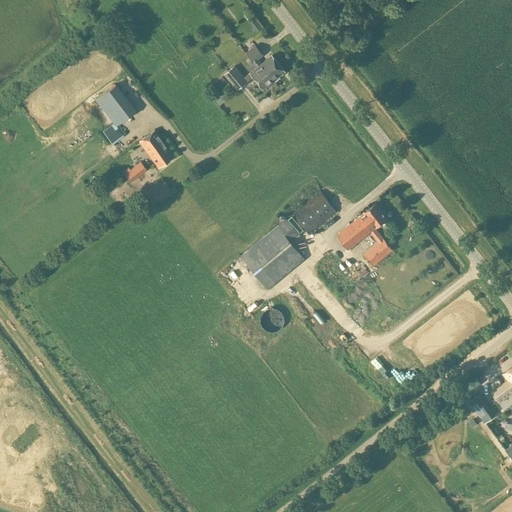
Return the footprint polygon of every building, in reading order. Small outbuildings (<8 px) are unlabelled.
[(250,22),(257,31),(264,26),(256,17),(250,22)] [(272,55),(262,63),(259,60),(264,56),(255,45),(246,53),(253,62),(257,67),(258,67),(259,66),(267,76),(268,74),(274,81),(285,72),(272,55)] [(257,67),(250,73),(244,77),(235,65),(224,75),(237,90),(253,77),(263,90),(274,81),(268,74),(267,76),(259,66),(258,67),(257,67)] [(213,83),(218,89),(227,83),(222,77),(213,83)] [(123,136),(116,126),(136,111),(115,83),(94,100),(113,123),(103,131),(112,144),(123,136)] [(218,103),(227,100),(224,92),(215,96),(218,103)] [(148,155),(164,143),(154,130),(138,141),(148,155)] [(173,156),(164,143),(148,155),(158,168),(173,156)] [(130,182),(147,170),(140,162),(124,174),(130,182)] [(322,223),(328,219),(337,212),(320,191),(292,214),(309,235),(322,223)] [(393,251),(375,228),(388,218),(376,203),(336,234),(348,250),(356,244),(364,254),(363,255),(373,267),(393,251)] [(305,259),(292,243),(300,235),(286,219),(240,256),(268,289),(305,259)] [(262,312),(261,316),(260,320),(261,324),(263,327),(266,330),(270,331),(274,331),(277,330),(281,328),(283,325),(284,321),(284,317),(283,313),(280,310),(277,308),(273,307),(269,308),(265,309),(262,312)] [(511,367),(504,375),(508,380),(492,393),(500,403),(511,393),(511,367)] [(481,369),(466,383),(471,388),(479,380),(476,377),(483,371),(481,369)] [(497,413),(488,401),(483,394),(473,402),(487,421),(497,413)]
